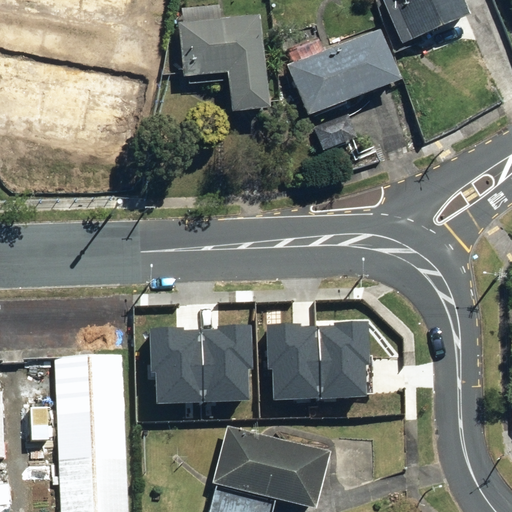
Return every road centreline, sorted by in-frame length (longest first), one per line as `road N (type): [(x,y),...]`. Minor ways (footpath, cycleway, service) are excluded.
road 1 (residential): [(0,254),(338,240),(409,249)]
road 2 (residential): [(409,249),(427,262),(453,310),(462,436),(487,501),(501,511)]
road 3 (residential): [(409,249),(511,166)]
